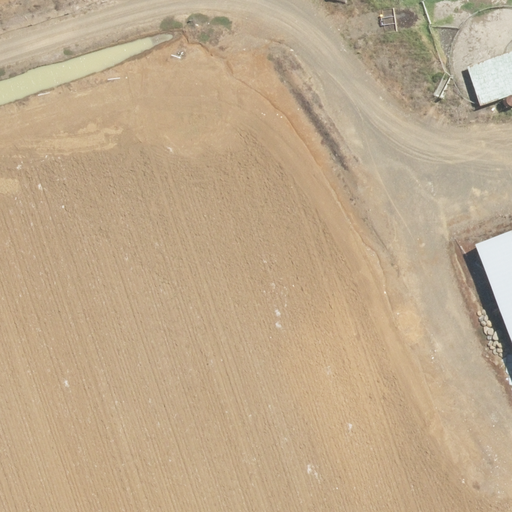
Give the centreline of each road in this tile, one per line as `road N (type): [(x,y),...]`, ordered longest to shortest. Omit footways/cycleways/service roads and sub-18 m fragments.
road 1 (track): [(278,0),(330,64),(430,121),(511,143)]
road 2 (track): [(0,63),(199,0)]
